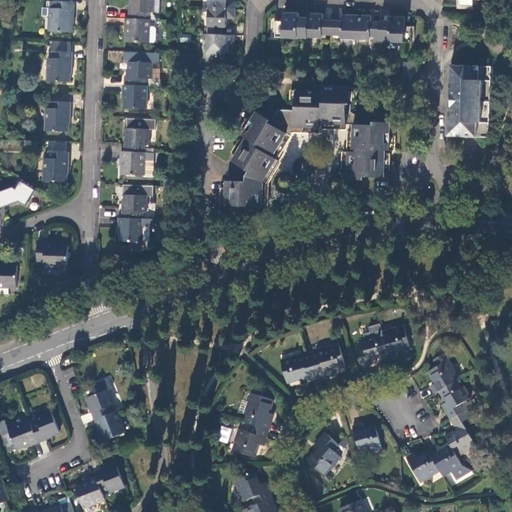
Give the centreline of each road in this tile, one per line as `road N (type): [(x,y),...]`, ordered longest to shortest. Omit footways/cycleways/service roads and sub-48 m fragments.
road 1 (residential): [(260,0),(247,83),(235,94),(207,93),(202,222),(222,276)]
road 2 (residential): [(310,511),(294,468),(308,417),(394,385),(418,427)]
road 3 (tertiary): [(447,226),(346,236),(222,276)]
road 4 (residential): [(447,226),(446,185),(433,156),(438,51),(430,10)]
road 5 (residential): [(88,210),(95,0)]
road 6 (residential): [(46,346),(82,454),(19,479)]
road 7 (tertiary): [(222,276),(106,322)]
